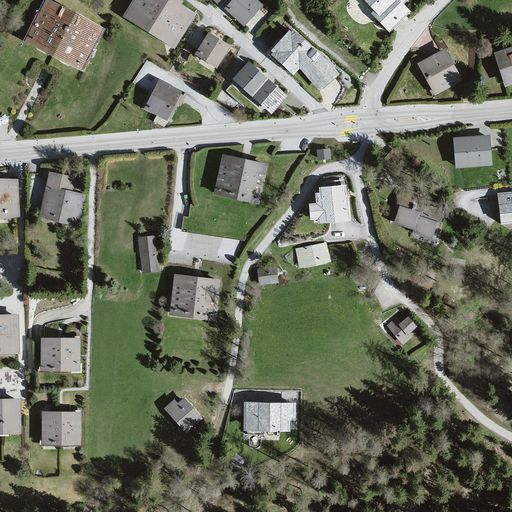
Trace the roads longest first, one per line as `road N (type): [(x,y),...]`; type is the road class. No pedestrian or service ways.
road 1 (residential): [(0,155),(368,124)]
road 2 (residential): [(446,0),(405,38),(371,99),(368,124)]
road 3 (residential): [(368,124),(511,114)]
